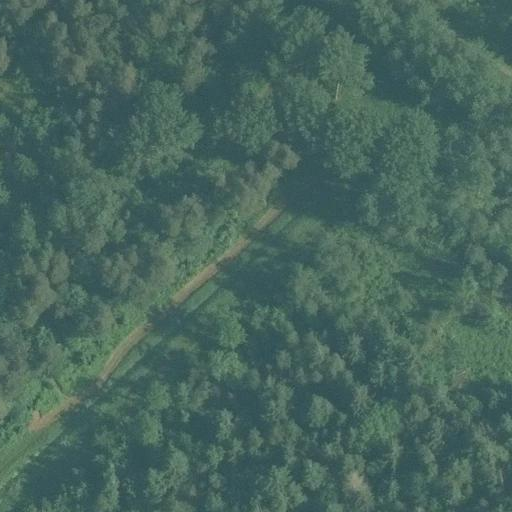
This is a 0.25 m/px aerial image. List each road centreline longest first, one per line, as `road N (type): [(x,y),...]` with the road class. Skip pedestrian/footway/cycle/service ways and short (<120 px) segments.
road 1 (track): [(375,166),(0,509)]
road 2 (track): [(73,397),(320,173)]
